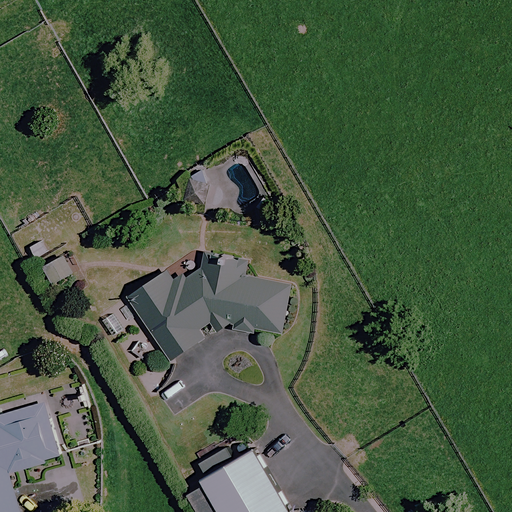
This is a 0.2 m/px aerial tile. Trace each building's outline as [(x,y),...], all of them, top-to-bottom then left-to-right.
[(75,274),(65,256),(46,267),(55,284),(75,274)] [(220,335),(229,328),(258,336),(260,328),(284,333),(295,283),(201,263),(172,280),(167,272),(129,294),(171,364),(209,341),(202,330),(213,323),(220,335)] [(64,458),(48,402),(0,415),(0,511),(22,511),(11,474),(64,458)] [(370,460),(349,432),(333,445),(353,472),(370,460)] [(290,511),(292,511),(257,451),(205,481),(223,511),(290,511)]
